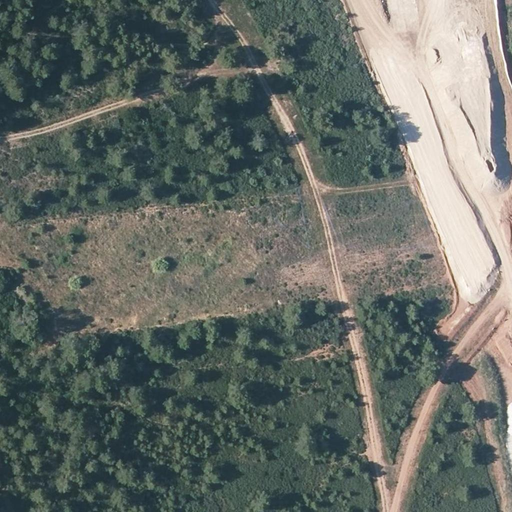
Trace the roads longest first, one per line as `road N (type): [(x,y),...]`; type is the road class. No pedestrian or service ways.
road 1 (primary): [(426,0),(511,316)]
road 2 (track): [(391,511),(419,412),(511,268)]
road 3 (track): [(0,138),(253,65)]
